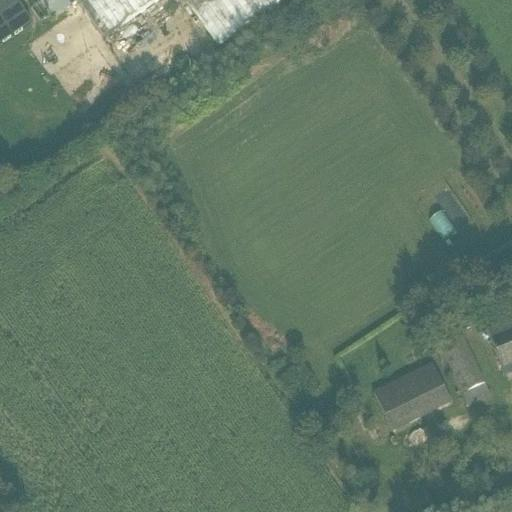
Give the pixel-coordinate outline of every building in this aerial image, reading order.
[(0,47),(32,25),(15,0),(4,0),(0,3),(0,47)] [(73,7),(77,5),(73,0),(37,0),(52,22),(73,7)] [(73,0),(77,5),(103,42),(160,0),(183,0),(218,49),(286,0),(73,0)] [(503,370),(511,366),(511,321),(487,332),(503,370)] [(467,409),(490,398),(460,337),(436,349),(467,409)] [(434,366),(373,389),(389,431),(450,408),(434,366)] [(481,505),(484,511),(503,511),(497,498),(481,505)]
